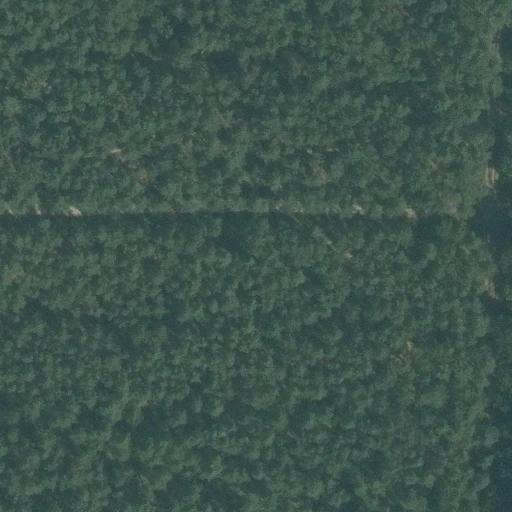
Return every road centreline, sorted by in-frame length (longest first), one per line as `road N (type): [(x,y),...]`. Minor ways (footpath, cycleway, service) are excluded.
road 1 (track): [(504,0),(482,227),(478,511)]
road 2 (track): [(511,232),(0,206)]
